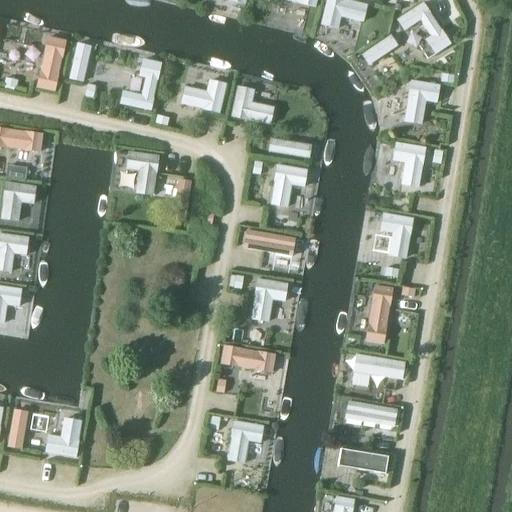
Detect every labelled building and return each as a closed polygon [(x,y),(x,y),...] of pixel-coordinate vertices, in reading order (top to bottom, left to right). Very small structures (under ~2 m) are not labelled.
[(366,20),(370,3),(359,0),(328,0),(323,23),(341,27),(344,15),(366,20)] [(454,43),(426,0),(399,18),(407,30),(423,19),(434,34),(428,38),(438,54),(454,43)] [(372,64),(401,44),(394,33),(364,53),(372,64)] [(57,91),(68,39),(50,35),(39,87),(57,91)] [(85,81),(93,45),(80,42),(72,78),(85,81)] [(161,79),(165,62),(146,57),(141,75),(148,76),(144,94),(126,89),(123,102),(153,110),(156,97),(155,96),(159,79),(161,79)] [(453,84),(454,76),(441,74),(440,82),(453,84)] [(16,89),(18,81),(5,78),(4,86),(16,89)] [(221,112),(228,82),(211,78),(208,90),(188,85),(184,103),(221,112)] [(440,102),(443,84),(414,79),(407,120),(425,123),(429,100),(440,102)] [(273,123),(276,106),(254,101),(257,88),(240,84),(233,115),(250,119),(250,118),(273,123)] [(93,99),(96,87),(88,85),(85,97),(93,99)] [(167,126),(169,119),(157,116),(155,124),(167,126)] [(0,144),(42,150),(44,131),(0,125),(0,144)] [(312,157),(314,144),(274,137),(271,150),(312,157)] [(421,187),(428,146),(398,141),(395,159),(407,161),(403,183),(421,187)] [(159,172),(161,155),(130,150),(128,168),(140,170),(137,192),(155,194),(158,172),(159,172)] [(440,165),(442,152),(434,150),(432,163),(440,165)] [(260,175),(262,163),(254,161),(252,174),(260,175)] [(307,186),(310,168),(279,163),(276,181),(277,181),(273,203),(290,206),(294,184),(307,186)] [(188,221),(192,179),(179,178),(174,220),(188,221)] [(35,202),(37,184),(6,180),(2,217),(19,219),(22,200),(35,202)] [(204,224),(213,225),(214,212),(206,211),(204,224)] [(409,258),(416,217),(386,212),(382,230),(395,232),(391,254),(409,258)] [(295,255),(298,237),(249,229),(246,246),(295,255)] [(28,253),(30,235),(0,231),(0,268),(13,270),(15,251),(28,253)] [(396,278),(398,270),(386,268),(384,276),(396,278)] [(241,289),(243,277),(235,276),(233,288),(241,289)] [(287,301),(290,283),(260,278),(253,318),(271,321),(275,299),(287,301)] [(20,304),(22,286),(0,283),(0,320),(5,321),(7,302),(20,304)] [(386,344),(395,287),(377,284),(368,341),(386,344)] [(414,297),(415,289),(402,288),(401,295),(414,297)] [(260,351),(244,348),(244,347),(226,344),(222,363),(240,366),(257,369),(274,372),(278,353),(260,350),(260,351)] [(405,379),(408,361),(358,353),(355,371),(405,379)] [(224,394),(226,381),(218,380),(216,392),(224,394)] [(397,427),(400,409),(350,400),(347,418),(397,427)] [(23,447),(29,410),(15,407),(9,445),(23,447)] [(77,456),(83,419),(65,416),(62,435),(50,433),(47,451),(77,456)] [(212,417),(210,429),(219,431),(221,418),(212,417)] [(263,443),(266,425),(235,420),(232,437),(233,438),(230,460),(247,463),(251,441),(263,443)] [(388,473),(391,456),(345,449),(342,465),(388,473)] [(354,511),(357,499),(338,495),(334,511),(354,511)]
